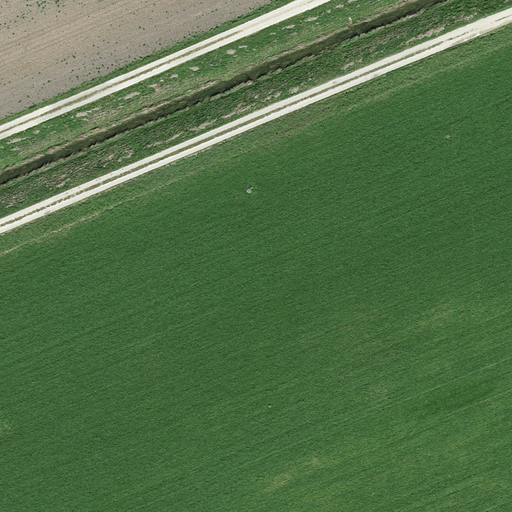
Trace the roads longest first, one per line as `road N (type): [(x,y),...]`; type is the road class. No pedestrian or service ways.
road 1 (track): [(511,15),(0,225)]
road 2 (track): [(0,132),(312,0)]
